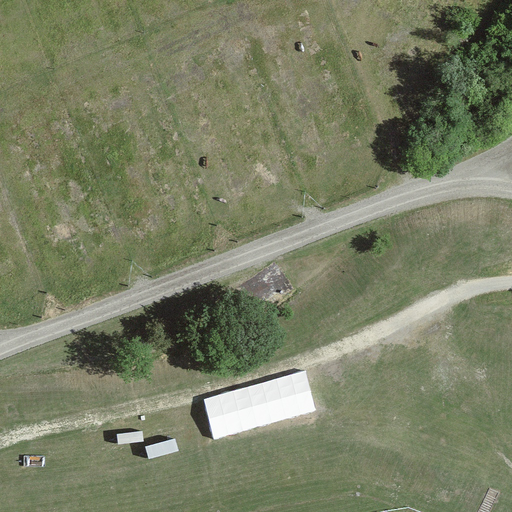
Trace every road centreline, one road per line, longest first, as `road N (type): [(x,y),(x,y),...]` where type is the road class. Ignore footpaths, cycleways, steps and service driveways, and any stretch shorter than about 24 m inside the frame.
road 1 (unclassified): [(0,342),(454,179)]
road 2 (track): [(0,438),(178,400),(390,326)]
road 3 (track): [(511,289),(466,289),(390,326)]
